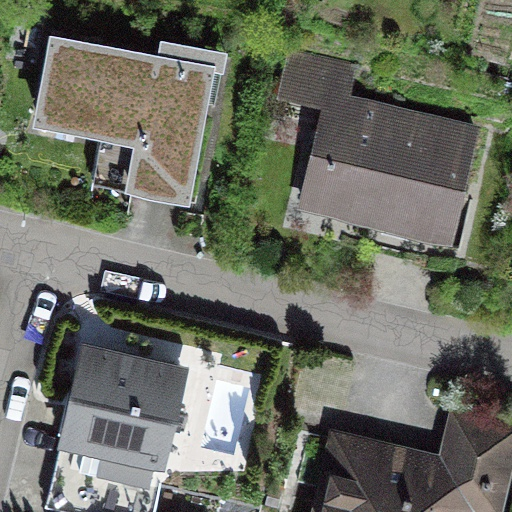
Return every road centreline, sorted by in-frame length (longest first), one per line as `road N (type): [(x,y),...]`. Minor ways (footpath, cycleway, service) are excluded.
road 1 (residential): [(511,361),(39,248)]
road 2 (residential): [(39,248),(0,407)]
